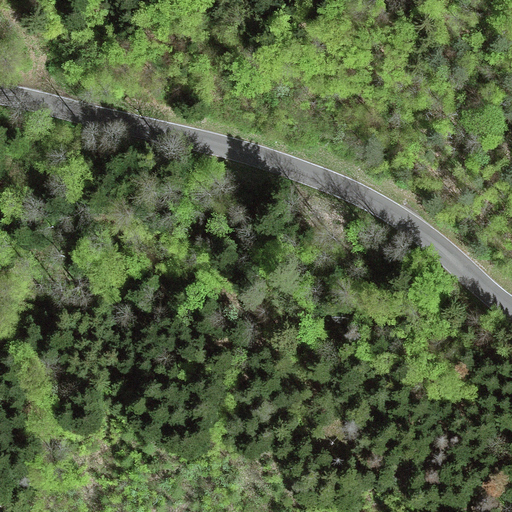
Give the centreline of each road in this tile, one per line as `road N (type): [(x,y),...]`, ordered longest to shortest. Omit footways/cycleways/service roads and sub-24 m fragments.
road 1 (tertiary): [(0,92),(191,136),(334,183),(423,233),(511,309)]
road 2 (track): [(401,219),(326,275),(237,301),(174,274),(0,273)]
